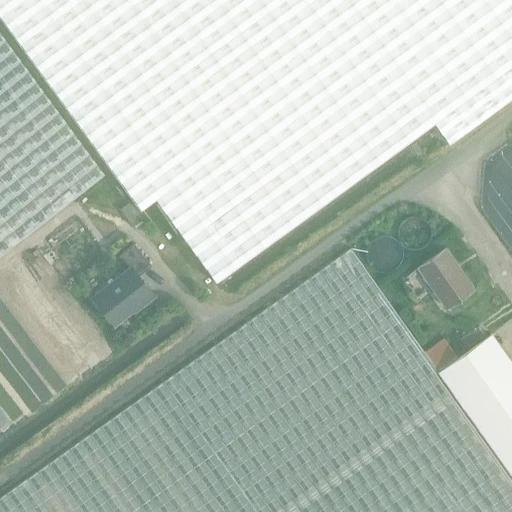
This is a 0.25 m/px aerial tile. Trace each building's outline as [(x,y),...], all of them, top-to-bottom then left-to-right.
[(511,0),(0,0),(0,14),(141,208),(156,197),(217,280),(435,122),(450,142),(511,96),(511,0)] [(0,257),(7,252),(104,175),(5,43),(0,35),(0,257)] [(442,222),(442,221),(441,214),(437,208),(432,204),(429,203),(424,202),(417,203),(413,205),(410,207),(406,213),(404,217),(404,221),(405,229),(409,235),(415,239),(422,241),(425,240),(430,239),(436,235),(440,229),(442,222)] [(130,203),(120,209),(133,227),(142,220),(130,203)] [(400,248),(400,247),(399,240),(395,234),(390,230),(385,228),(382,228),(377,228),(372,230),(367,234),(363,240),(362,247),(363,252),(364,255),(368,261),(372,264),(377,266),(381,266),(387,265),(391,263),(394,261),(397,257),(399,254),(400,248)] [(130,268),(92,298),(114,325),(139,305),(140,306),(154,296),(138,276),(151,266),(133,244),(120,254),(130,268)] [(41,470),(0,499),(0,511),(511,511),(511,475),(438,372),(425,354),(350,249),(182,369),(41,470)] [(445,250),(419,268),(447,308),(473,289),(445,250)] [(479,327),(461,339),(467,349),(485,336),(479,327)] [(457,359),(438,372),(511,475),(511,364),(491,335),(457,359)] [(444,340),(425,354),(438,372),(457,359),(444,340)]
